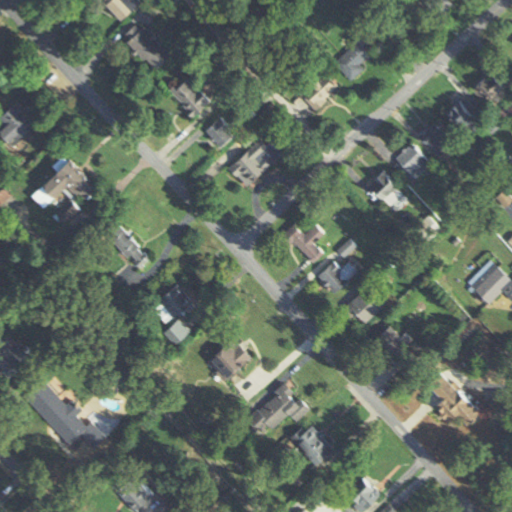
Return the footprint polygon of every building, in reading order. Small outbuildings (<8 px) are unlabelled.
[(121,20),(137,3),(134,0),(101,0),(102,0),(121,20)] [(439,18),(454,5),(449,0),(408,0),(418,10),(426,3),(439,18)] [(124,39),(153,69),(169,54),(141,24),(124,39)] [(336,61),(353,74),(374,44),(357,32),(336,61)] [(313,109),(337,86),(324,72),(300,96),(313,109)] [(486,100),(500,85),(487,72),(472,88),(486,100)] [(168,89),(189,117),(208,103),(187,75),(168,89)] [(476,120),(457,99),(444,111),(464,132),(476,120)] [(0,138),(12,139),(12,132),(28,132),(28,104),(0,104),(0,138)] [(220,155),(238,143),(221,117),(203,129),(220,155)] [(419,136),(434,152),(450,137),(435,121),(419,136)] [(279,153),(268,142),(265,145),(258,138),(227,169),(245,187),(279,153)] [(390,162),(409,182),(429,163),(410,143),(390,162)] [(66,157),(39,183),(53,197),(66,185),(82,200),(95,187),(66,157)] [(366,184),(388,206),(402,192),(380,170),(366,184)] [(422,239),(437,229),(429,217),(414,227),(422,239)] [(302,235),(292,225),(282,234),(311,264),(322,253),(312,243),(322,233),(313,224),(302,235)] [(105,239),(138,265),(148,253),(115,227),(105,239)] [(336,250),(342,257),(355,247),(348,239),(336,250)] [(340,268),(329,260),(316,278),(336,293),(355,268),(345,261),(340,268)] [(511,298),(511,278),(510,281),(492,263),(470,286),(488,304),(501,290),(511,300),(511,298)] [(364,323),(384,303),(366,285),(346,305),(364,323)] [(165,324),(187,305),(170,286),(148,305),(165,324)] [(389,324),(374,339),(402,367),(417,353),(389,324)] [(224,379),(249,354),(230,335),(205,360),(224,379)] [(441,400),(434,406),(448,422),(457,414),(466,425),(478,414),(441,371),(427,383),(441,400)] [(66,442),(84,426),(42,380),(25,396),(66,442)] [(268,431),(288,413),(294,420),(308,408),(285,382),(251,413),(268,431)] [(315,465),(332,447),(306,421),(289,439),(315,465)] [(132,510),(150,496),(133,474),(115,488),(132,510)] [(357,511),(359,511),(379,493),(366,480),(346,500),(357,511)]
